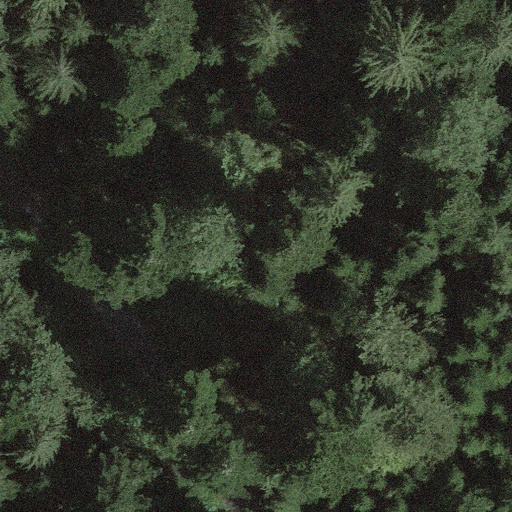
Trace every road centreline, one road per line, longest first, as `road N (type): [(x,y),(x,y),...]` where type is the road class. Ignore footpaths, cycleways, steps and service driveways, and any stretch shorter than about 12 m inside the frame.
road 1 (track): [(0,163),(256,511)]
road 2 (track): [(63,511),(91,417),(74,268)]
